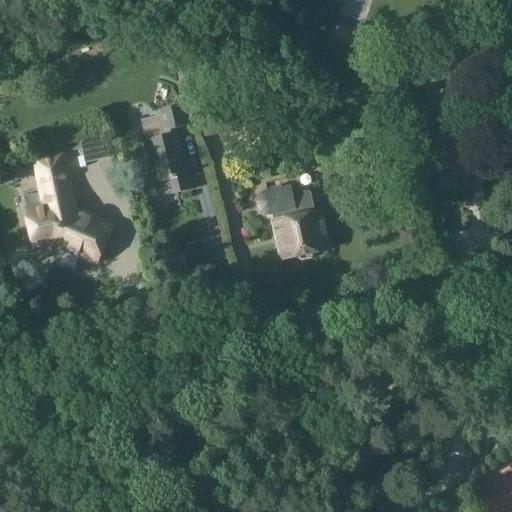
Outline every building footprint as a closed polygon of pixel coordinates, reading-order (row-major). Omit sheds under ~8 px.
[(356,56),(362,32),(331,22),(324,46),(356,56)] [(489,40),(447,46),(452,66),(484,61),(489,40)] [(225,103),(199,109),(206,136),(232,129),(228,114),(225,104),(225,103)] [(149,152),(153,151),(160,183),(169,181),(173,195),(192,190),(177,129),(190,126),(184,105),(158,111),(159,116),(141,121),(149,152)] [(433,174),(436,191),(472,184),(467,158),(469,154),(467,124),(417,133),(425,171),(433,174)] [(115,225),(97,217),(92,213),(85,210),(79,210),(77,209),(64,152),(31,160),(42,204),(24,209),(34,252),(53,247),(97,266),(115,225)] [(270,216),(272,216),(297,211),(293,195),(291,186),(266,191),(263,192),(262,193),(260,195),(258,196),(257,199),(256,201),(256,204),(256,206),(257,208),(258,210),(259,212),(260,213),(262,214),(264,215),(266,216),(268,216),(270,216)] [(314,253),(329,250),(321,212),(274,222),(282,260),(298,257),(298,259),(302,262),(312,259),(314,256),(314,253)]
